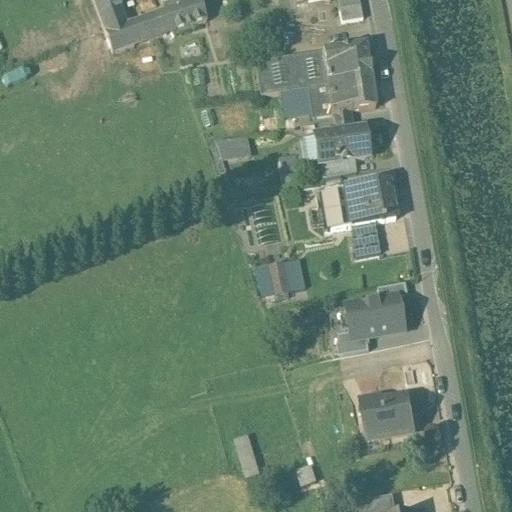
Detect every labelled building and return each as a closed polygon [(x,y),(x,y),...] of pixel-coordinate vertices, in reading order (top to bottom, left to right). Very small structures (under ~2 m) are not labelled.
[(197,0),(178,0),(161,6),(164,13),(172,36),(206,24),(197,0)] [(357,0),(345,0),(337,1),(341,27),(361,24),(357,0)] [(164,13),(141,21),(149,44),(172,36),(164,13)] [(141,21),(103,35),(111,57),(149,44),(141,21)] [(364,49),(321,55),(324,72),(325,72),(326,82),(325,82),(326,88),(345,85),(345,84),(369,80),(370,80),(367,63),(364,49)] [(321,55),(296,59),(301,92),(306,91),(326,88),(325,82),(326,82),(325,72),(324,72),(321,55)] [(296,59),(254,66),(260,100),(306,93),(306,91),(301,92),(296,59)] [(345,85),(326,88),(331,119),(332,119),(348,117),(374,112),(369,80),(345,84),(345,85)] [(326,88),(306,91),(306,93),(311,122),(331,119),(326,88)] [(348,117),(332,119),(335,139),(351,136),(348,117)] [(335,139),(314,142),(314,144),(318,168),(319,170),(366,162),(364,147),(369,146),(367,135),(362,136),(362,135),(351,136),(335,139)] [(243,142),(227,145),(227,144),(214,146),(219,161),(246,156),(243,142)] [(314,144),(299,146),(303,171),(318,168),(314,144)] [(356,179),(328,184),(330,195),(343,193),(358,190),(356,179)] [(388,185),(362,190),(362,189),(358,190),(343,193),(350,232),(394,224),(388,185)] [(281,267),(268,270),(274,299),(287,296),(281,267)] [(404,293),(350,305),(354,327),(371,323),(377,354),(414,346),(404,293)] [(324,302),(313,305),(318,324),(329,321),(324,302)] [(408,402),(383,406),(382,402),(359,406),(366,446),(415,437),(408,402)] [(248,438),(234,443),(245,481),(260,477),(248,438)] [(312,469),(295,474),(301,491),(317,486),(312,469)] [(394,511),(392,501),(369,505),(370,511),(394,511)]
